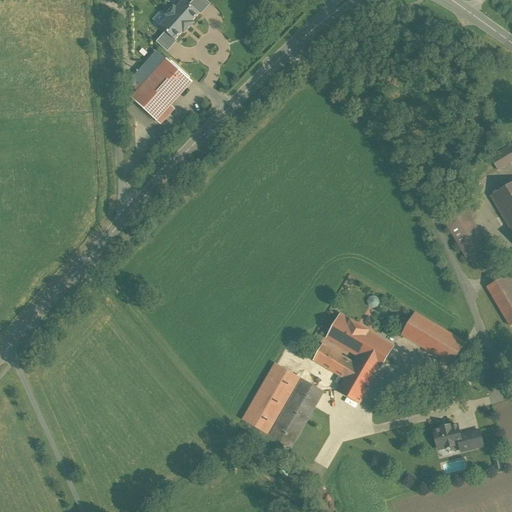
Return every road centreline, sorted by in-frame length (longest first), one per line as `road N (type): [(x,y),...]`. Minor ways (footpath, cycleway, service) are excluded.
road 1 (secondary): [(346,0),(237,98),(131,211)]
road 2 (unclassified): [(131,211),(107,0)]
road 3 (secondary): [(131,211),(0,356)]
